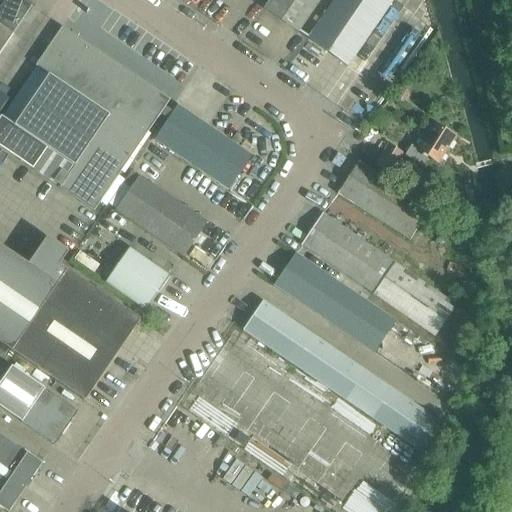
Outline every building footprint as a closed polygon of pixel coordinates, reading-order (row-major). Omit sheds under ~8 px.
[(4,0),(0,6),(0,50),(30,7),(18,0),(4,0)] [(297,33),(319,0),(271,0),(264,11),(297,33)] [(392,0),(335,0),(308,40),(347,67),(392,0)] [(0,148),(92,212),(142,139),(168,101),(167,101),(97,52),(60,28),(34,67),(47,76),(12,126),(0,117),(0,148)] [(227,189),(249,157),(178,107),(155,139),(227,189)] [(454,137),(433,124),(426,134),(416,151),(411,148),(405,156),(423,167),(428,158),(432,161),(437,164),(454,137)] [(382,153),(374,167),(389,176),(403,154),(384,143),(379,150),(382,153)] [(409,240),(416,229),(428,210),(356,163),(337,194),(409,240)] [(205,224),(129,171),(106,205),(116,211),(182,257),(205,224)] [(301,246),(434,337),(455,307),(321,216),(301,246)] [(0,344),(82,401),(138,321),(58,266),(66,253),(45,238),(27,265),(0,246),(0,344)] [(102,280),(105,282),(145,310),(167,278),(127,250),(111,274),(107,272),(102,280)] [(373,352),(394,322),(295,254),(274,285),(373,352)] [(261,304),(242,331),(415,449),(421,453),(440,426),(429,419),(261,304)] [(75,412),(10,368),(0,382),(0,408),(53,445),(75,412)] [(0,509),(4,511),(5,511),(38,463),(0,436),(0,509)]
